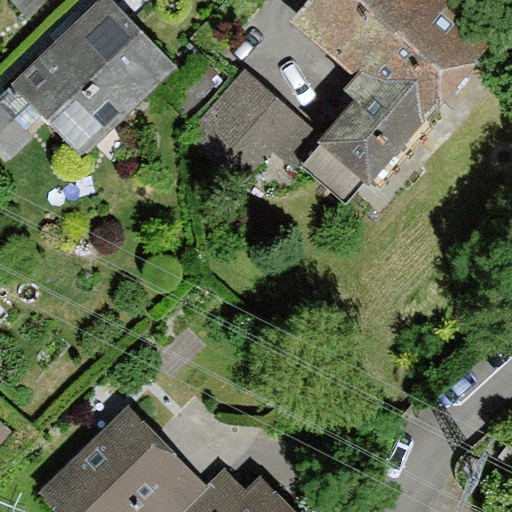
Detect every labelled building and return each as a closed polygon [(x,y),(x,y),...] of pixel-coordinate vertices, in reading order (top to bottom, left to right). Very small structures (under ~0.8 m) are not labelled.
[(52,0),(10,0),(6,4),(26,25),(52,0)] [(494,45),(439,0),(317,0),(301,19),(358,67),(427,125),(494,45)] [(171,71),(104,3),(0,102),(0,154),(8,163),(31,141),(26,136),(41,122),(78,161),(171,71)] [(373,188),(427,125),(358,67),(349,78),(357,85),(348,95),(357,103),(322,145),(373,188)] [(295,116),(249,71),(185,137),(231,182),(295,116)] [(188,511),(190,510),(164,485),(183,467),(129,413),(42,502),(52,511),(188,511)] [(190,510),(188,511),(289,511),(260,483),(245,499),(223,477),(190,510)]
